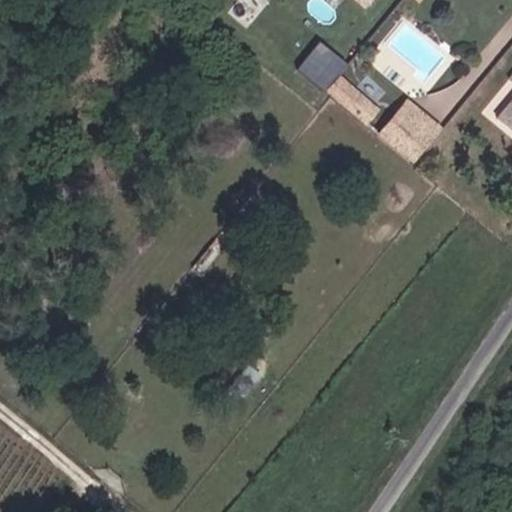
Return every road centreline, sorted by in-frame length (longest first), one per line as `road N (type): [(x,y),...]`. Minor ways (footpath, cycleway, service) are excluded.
road 1 (unclassified): [(382,511),(511,318)]
road 2 (track): [(127,511),(0,404)]
